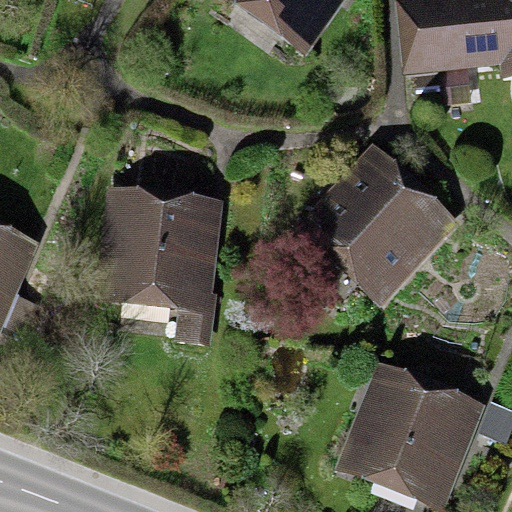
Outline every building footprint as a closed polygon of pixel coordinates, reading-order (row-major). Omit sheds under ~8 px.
[(243,0),(302,41),(331,0),(243,0)] [(459,6),(465,63),(493,60),(487,3),(459,6)] [(430,9),(437,66),(465,63),(459,6),(430,9)] [(437,66),(430,9),(402,13),(408,69),(437,66)] [(365,305),(436,233),(363,166),(289,238),(365,305)] [(211,217),(106,210),(93,314),(202,323),(211,217)] [(0,312),(28,253),(0,241),(0,312)] [(427,511),(435,511),(467,419),(376,387),(343,481),(427,511)]
